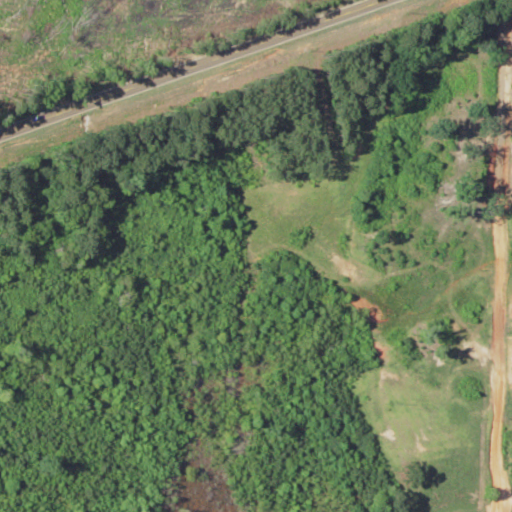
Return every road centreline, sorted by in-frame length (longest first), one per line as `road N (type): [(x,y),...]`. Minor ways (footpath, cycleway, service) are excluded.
road 1 (residential): [(494,0),(500,511)]
road 2 (secondary): [(0,127),(356,0)]
